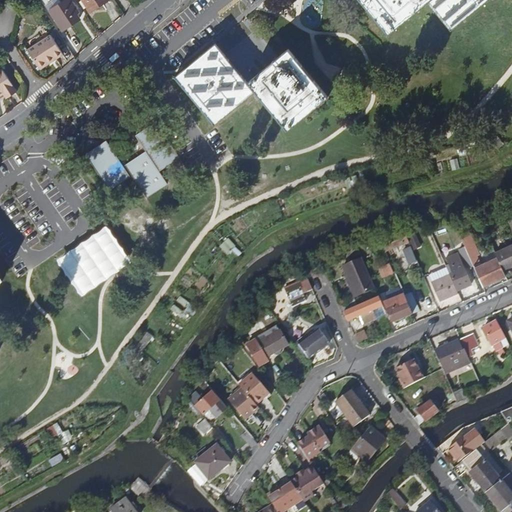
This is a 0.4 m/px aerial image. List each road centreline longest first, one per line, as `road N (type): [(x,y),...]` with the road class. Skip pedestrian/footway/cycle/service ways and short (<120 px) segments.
road 1 (residential): [(0,134),(169,0)]
road 2 (residential): [(353,359),(469,511)]
road 3 (residential): [(230,497),(314,379),(353,359)]
road 4 (residential): [(353,359),(511,289)]
